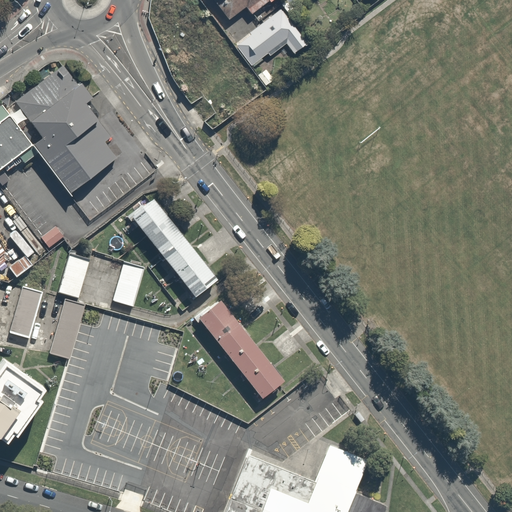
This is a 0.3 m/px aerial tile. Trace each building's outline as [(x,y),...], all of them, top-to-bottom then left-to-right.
[(212,0),(225,19),(244,6),(248,13),(266,0),(212,0)] [(291,53),(307,40),(280,7),(231,46),(248,67),(281,41),(291,53)] [(222,61),(206,42),(177,66),(193,85),(222,61)] [(244,64),(206,93),(218,109),(256,79),(244,64)] [(43,137),(33,145),(39,152),(40,155),(42,157),(70,194),(117,157),(105,141),(111,137),(98,120),(99,119),(86,103),(93,98),(82,82),(81,83),(80,82),(77,84),(63,66),(15,101),(43,137)] [(0,169),(4,166),(7,171),(10,169),(22,160),(25,163),(39,152),(33,145),(2,104),(0,105),(0,169)] [(153,199),(131,217),(194,297),(217,280),(153,199)] [(63,236),(56,226),(41,237),(49,247),(62,237),(63,236)] [(0,244),(0,264),(10,257),(0,244)] [(90,259),(69,253),(58,292),(79,298),(90,259)] [(33,265),(25,255),(9,267),(16,277),(33,265)] [(144,267),(124,261),(112,300),(133,306),(144,267)] [(42,291),(22,286),(9,332),(29,338),(43,292),(42,291)] [(85,304),(65,298),(49,353),(70,359),(85,304)] [(220,300),(198,318),(261,398),(279,385),(284,381),(220,300)] [(180,331),(157,325),(154,339),(176,344),(180,331)] [(80,362),(141,380),(143,374),(157,378),(166,350),(90,328),(80,362)] [(17,434),(42,399),(39,396),(45,387),(5,359),(0,366),(0,436),(7,442),(14,432),(17,434)] [(354,415),(360,422),(364,419),(358,412),(354,415)] [(58,426),(49,456),(87,468),(91,456),(105,460),(109,445),(104,443),(108,427),(69,416),(66,428),(58,426)] [(238,477),(223,511),(384,511),(387,506),(386,505),(380,503),(355,492),(367,461),(348,453),(329,445),(315,478),(314,481),(247,454),(238,477)]
